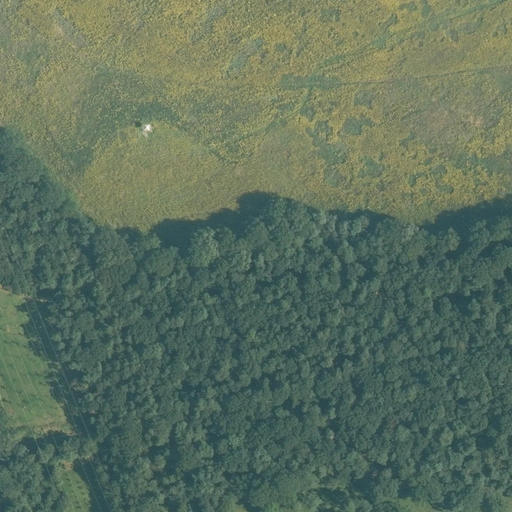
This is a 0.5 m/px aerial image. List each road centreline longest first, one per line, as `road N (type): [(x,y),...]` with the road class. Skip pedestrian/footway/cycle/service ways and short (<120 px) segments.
road 1 (track): [(221,408),(511,359)]
road 2 (track): [(0,449),(221,408)]
